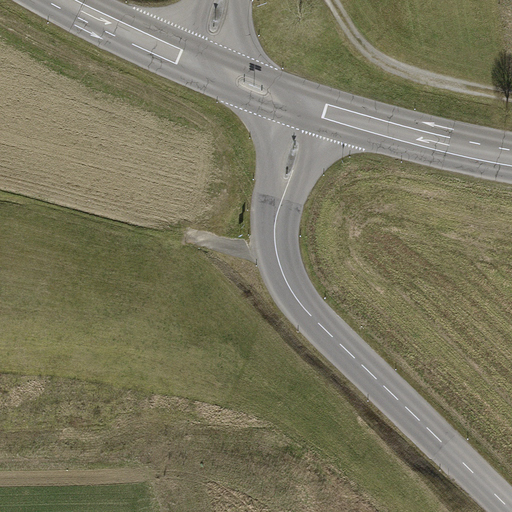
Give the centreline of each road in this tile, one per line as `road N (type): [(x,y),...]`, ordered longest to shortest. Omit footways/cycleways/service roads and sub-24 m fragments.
road 1 (tertiary): [(511,510),(304,309),(288,281),(277,251),(278,217),(310,106)]
road 2 (track): [(332,0),(382,62),(420,80),(511,97)]
road 3 (tertiary): [(511,158),(310,106)]
road 4 (tertiary): [(201,67),(56,0)]
